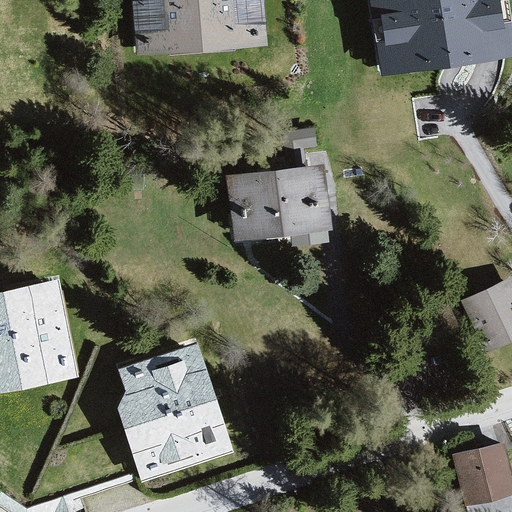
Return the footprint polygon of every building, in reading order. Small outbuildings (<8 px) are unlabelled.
[(261,0),(130,0),(136,65),(266,55),(261,0)] [(504,56),(496,0),(370,0),(381,74),(504,56)] [(315,121),(282,126),(285,148),(319,142),(315,121)] [(321,164),(222,176),(230,245),(329,233),(321,164)] [(511,282),(509,276),(459,301),(485,354),(511,340),(511,282)] [(56,281),(0,292),(0,395),(75,382),(56,281)] [(200,340),(118,368),(112,411),(136,488),(234,458),(200,340)] [(511,483),(499,441),(448,457),(462,511),(511,496),(511,483)]
